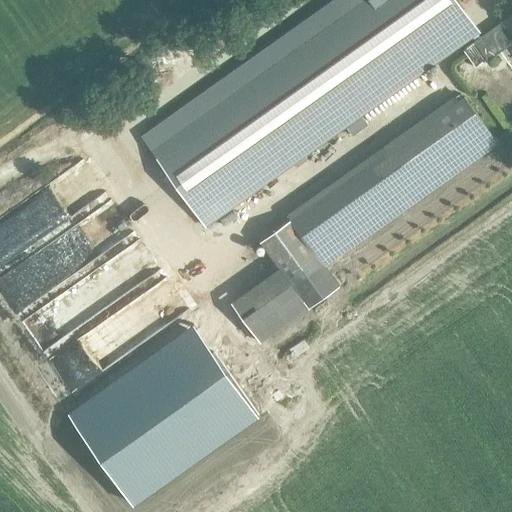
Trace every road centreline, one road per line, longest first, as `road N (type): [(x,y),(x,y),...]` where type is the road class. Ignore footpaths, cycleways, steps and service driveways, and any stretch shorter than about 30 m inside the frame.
road 1 (track): [(0,180),(40,152),(71,145),(102,157),(143,198),(193,276),(447,91)]
road 2 (track): [(71,145),(120,129),(300,0)]
